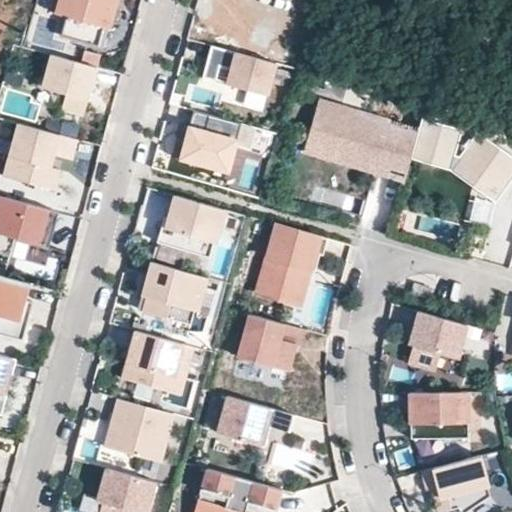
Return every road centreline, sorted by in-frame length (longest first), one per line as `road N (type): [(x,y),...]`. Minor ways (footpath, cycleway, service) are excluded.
road 1 (residential): [(25,511),(168,0)]
road 2 (residential): [(386,511),(364,457),(355,401),(370,278),(387,263),(434,264),(505,284)]
